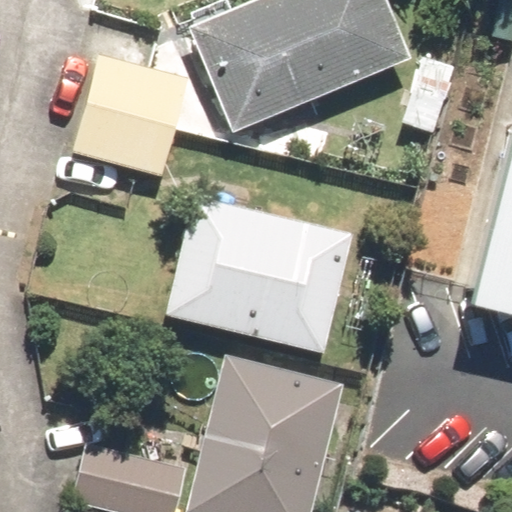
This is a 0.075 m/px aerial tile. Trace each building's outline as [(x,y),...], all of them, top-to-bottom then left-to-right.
[(227,0),(195,14),(240,122),(414,50),(393,0),(227,0)] [(166,167),(190,69),(104,49),(80,147),(166,167)] [(511,187),(487,292),(511,297),(511,187)] [(200,188),(169,304),(326,347),(357,231),(200,188)] [(319,511),(351,373),(227,345),(192,502),(236,511),(319,511)] [(86,435),(70,497),(129,511),(179,511),(192,461),(86,435)]
